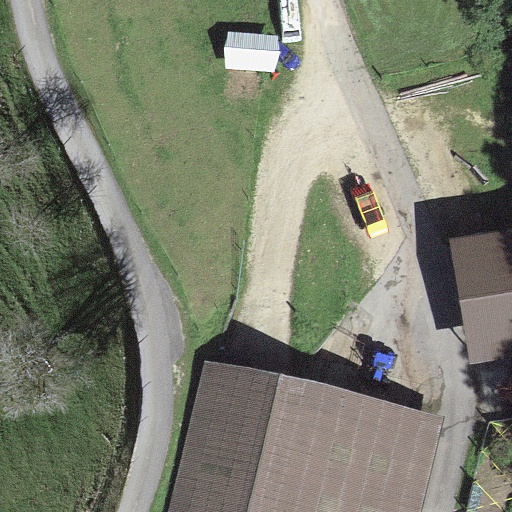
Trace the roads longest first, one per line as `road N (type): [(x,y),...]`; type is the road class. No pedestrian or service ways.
road 1 (residential): [(132,511),(156,406),(151,324),(120,222),(51,80),(27,0)]
road 2 (track): [(437,511),(458,424),(457,363),(438,287),(325,0)]
